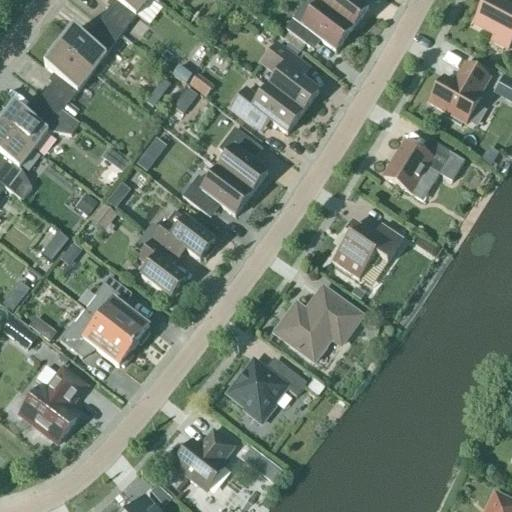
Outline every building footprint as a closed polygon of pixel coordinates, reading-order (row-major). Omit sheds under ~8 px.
[(136,20),(150,1),(149,0),(110,0),(115,4),(101,23),(121,38),(135,19),(136,20)] [(309,0),(309,1),(352,34),(368,12),(352,0),(309,0)] [(511,0),(505,0),(503,5),(493,0),(488,0),(474,27),(494,38),(491,43),(507,52),(511,43),(511,0)] [(289,35),(284,42),(300,55),(305,48),(309,50),(316,41),(335,55),(352,34),(309,1),(285,32),(289,35)] [(106,57),(121,38),(101,23),(86,42),(74,33),(59,52),(92,77),(106,58),(106,57)] [(268,91),(303,117),(319,96),(295,79),(304,68),(277,47),(262,67),(277,79),(268,91)] [(77,96),(92,77),(59,52),(44,71),(57,80),(42,99),(62,115),(63,114),(77,96)] [(479,101),(490,81),(465,67),(454,86),(444,81),(429,107),(447,117),(445,121),(460,130),(463,126),(465,127),(480,101),(479,101)] [(185,88),(192,79),(179,69),(172,78),(185,88)] [(511,97),(511,82),(501,76),(495,87),(511,97)] [(287,138),(303,117),(268,91),(259,102),(246,92),(231,112),(256,131),(264,120),(287,138)] [(187,92),(186,93),(182,99),(192,106),(195,102),(197,99),(187,92)] [(80,128),(63,114),(62,115),(42,99),(28,118),(15,109),(1,128),(34,153),(47,136),(71,139),(80,128)] [(0,187),(4,191),(22,204),(31,192),(19,172),(34,153),(1,128),(0,128),(0,187)] [(218,173),(251,199),(268,177),(249,162),(259,150),(235,132),(219,153),(228,160),(218,173)] [(406,145),(384,181),(411,198),(427,171),(439,178),(452,186),(464,166),(428,143),(421,155),(406,145)] [(111,165),(114,161),(117,157),(109,152),(102,161),(110,167),(111,165)] [(149,162),(144,158),(136,168),(147,175),(154,166),(149,162)] [(235,220),(251,199),(218,173),(208,187),(198,179),(182,200),(206,219),(216,206),(235,220)] [(117,213),(128,201),(117,192),(107,205),(117,213)] [(87,220),(98,206),(85,197),(74,211),(87,220)] [(105,234),(117,219),(103,208),(91,223),(105,234)] [(153,243),(178,263),(185,253),(200,265),(202,261),(205,264),(215,251),(212,249),(214,246),(174,215),(153,243)] [(373,241),(353,227),(345,239),(349,241),(332,266),(359,284),(376,259),(387,267),(403,244),(381,229),(373,241)] [(56,239),(52,244),(42,257),(52,264),(69,243),(59,235),(56,239)] [(171,272),(178,263),(153,243),(139,261),(149,269),(141,280),(171,302),(173,299),(176,302),(186,289),(183,287),(185,283),(171,272)] [(75,267),(84,255),(72,246),(63,259),(75,267)] [(85,313),(134,351),(138,346),(140,348),(150,335),(147,333),(149,331),(122,310),(131,297),(109,280),(95,298),(96,299),(85,313)] [(362,321),(323,293),(306,316),(297,309),(285,325),(282,325),(277,332),(278,335),(276,338),(314,366),(319,359),(322,358),(327,352),(327,348),(332,342),(341,349),(362,321)] [(130,355),(134,351),(85,313),(74,328),(73,327),(59,345),(82,362),(91,349),(119,371),(120,368),(123,370),(133,358),(130,355)] [(37,339),(24,330),(16,324),(12,321),(1,336),(26,354),(28,352),(36,341),(37,339)] [(271,380),(254,366),(229,398),(247,411),(245,414),(261,427),(274,410),(272,408),(285,392),(296,400),(307,387),(281,367),(271,380)] [(70,411),(86,390),(63,371),(46,393),(41,389),(19,418),(57,448),(79,419),(70,411)] [(312,385),(310,388),(306,392),(317,401),(325,391),(314,383),(312,385)] [(221,468),(234,451),(213,434),(199,451),(192,445),(174,469),(206,494),(225,471),(221,468)] [(257,454),(247,446),(239,457),(249,465),(257,454)] [(154,499),(158,504),(164,510),(172,503),(157,489),(150,495),(154,499)] [(184,497),(182,499),(179,503),(189,511),(196,504),(185,495),(184,497)] [(511,511),(511,505),(495,497),(487,511),(511,511)] [(154,511),(145,501),(131,511),(154,511)]
